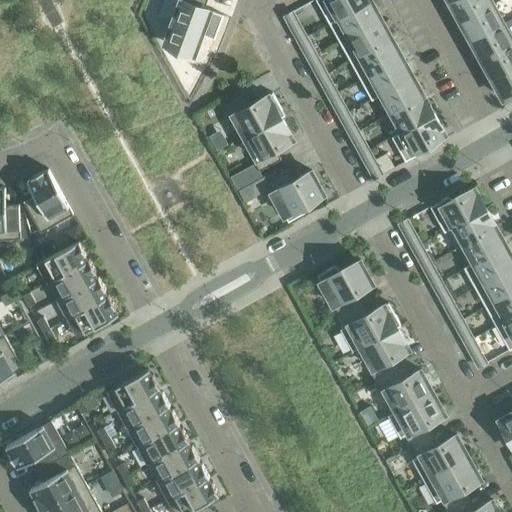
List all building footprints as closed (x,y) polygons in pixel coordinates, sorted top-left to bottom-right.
[(207,0),(180,0),(165,44),(194,54),(202,34),(215,39),(223,14),(205,8),(207,0)] [(328,0),(338,18),(370,0),(328,0)] [(339,40),(340,42),(382,18),(371,0),(370,0),(338,18),(348,36),(339,40)] [(454,0),(450,2),(461,21),(494,2),(493,0),(454,0)] [(461,21),(471,40),(505,21),(494,2),(461,21)] [(340,42),(350,61),(392,37),(382,18),(340,42)] [(471,40),(482,59),(511,41),(511,34),(505,21),(471,40)] [(293,32),(298,40),(307,35),(302,27),(293,32)] [(350,61),(361,79),(403,56),(392,37),(350,61)] [(511,41),(482,59),(492,78),(511,66),(511,41)] [(304,50),(309,59),(317,54),(312,46),(304,50)] [(361,79),(371,98),(413,75),(403,56),(361,79)] [(314,69),(319,78),(327,73),(323,65),(314,69)] [(511,66),(492,78),(503,98),(511,92),(511,66)] [(381,95),(390,113),(424,94),(413,75),(371,98),(372,100),(381,95)] [(325,88),(329,97),(338,92),(333,84),(325,88)] [(233,114),(245,136),(285,114),(273,92),(251,104),(245,93),(223,105),(230,116),(233,114)] [(390,113),(401,131),(434,113),(424,94),(390,113)] [(335,107),(340,116),(348,111),(344,103),(335,107)] [(348,111),(340,116),(345,124),(353,119),(348,111)] [(434,113),(401,131),(414,156),(425,150),(423,145),(445,133),(434,113)] [(285,114),(245,136),(257,157),(253,159),(260,171),(281,159),(275,148),(293,138),(282,117),(285,115),(285,114)] [(350,135),(355,143),(363,138),(359,130),(350,135)] [(378,164),(369,169),(374,178),(383,173),(378,164)] [(24,202),(41,232),(74,214),(49,169),(47,169),(47,170),(44,171),(43,170),(31,177),(32,178),(29,180),(27,180),(30,186),(36,196),(24,202)] [(263,176),(252,182),(259,195),(270,188),(266,181),(278,174),(275,169),(263,176)] [(278,174),(266,181),(270,188),(288,221),(308,211),(304,204),(324,193),(312,170),(294,179),(288,169),(278,174)] [(0,239),(21,238),(19,204),(6,205),(5,187),(0,187),(0,239)] [(430,206),(444,231),(486,207),(475,187),(452,200),(450,195),(430,206)] [(453,227),(463,245),(496,226),(486,207),(444,231),(444,232),(453,227)] [(464,267),(465,268),(507,245),(496,226),(463,245),(473,262),(464,267)] [(408,239),(413,248),(421,243),(417,234),(408,239)] [(37,264),(47,282),(90,259),(89,258),(88,259),(85,254),(87,253),(79,240),(37,264)] [(465,268),(475,287),(511,266),(511,254),(507,245),(465,268)] [(419,258),(423,266),(432,262),(427,253),(419,258)] [(56,299),(57,300),(99,276),(98,276),(95,272),(96,271),(90,259),(47,282),(47,283),(56,278),(65,295),(56,299)] [(317,275),(339,315),(361,303),(355,292),(373,283),(361,260),(340,271),(336,264),(317,275)] [(511,266),(475,287),(485,306),(511,291),(511,266)] [(429,277),(434,285),(442,281),(438,272),(429,277)] [(7,279),(13,290),(20,286),(14,275),(7,279)] [(57,300),(67,318),(109,294),(109,293),(108,294),(105,290),(106,289),(99,276),(57,300)] [(301,280),(292,285),(297,294),(302,292),(304,285),(301,280)] [(23,295),(29,306),(36,302),(30,291),(23,295)] [(440,296),(444,304),(453,300),(448,291),(440,296)] [(511,291),(485,306),(496,325),(511,316),(511,291)] [(109,294),(67,318),(77,337),(118,314),(115,307),(116,307),(109,294)] [(453,300),(444,304),(449,313),(457,308),(453,300)] [(340,329),(352,351),(401,324),(388,302),(367,314),(361,303),(339,315),(345,326),(340,329)] [(511,316),(496,325),(509,349),(511,347),(511,316)] [(37,320),(43,331),(50,327),(44,317),(37,320)] [(455,323),(459,332),(468,327),(463,318),(455,323)] [(369,369),(375,380),(397,368),(391,358),(409,348),(397,327),(401,325),(401,324),(352,351),(353,351),(361,346),(373,367),(369,369)] [(50,327),(43,331),(49,342),(56,338),(50,327)] [(0,336),(0,379),(23,367),(5,334),(0,336)] [(465,342),(470,351),(478,346),(474,337),(465,342)] [(107,391),(117,409),(160,386),(153,373),(152,374),(148,368),(107,391)] [(388,415),(388,416),(433,391),(421,369),(403,379),(397,368),(375,380),(382,391),(385,389),(396,410),(388,415)] [(117,409),(127,427),(170,404),(163,391),(162,392),(159,387),(160,387),(160,386),(117,409)] [(406,435),(411,445),(433,433),(427,422),(445,413),(433,391),(388,416),(400,437),(406,435)] [(75,403),(81,413),(88,409),(82,399),(75,403)] [(127,427),(137,445),(180,422),(173,409),(171,410),(169,405),(170,405),(170,404),(127,427)] [(511,411),(499,419),(511,441),(509,443),(511,448),(511,411)] [(52,420),(6,445),(7,447),(9,450),(8,450),(14,463),(16,462),(18,465),(17,465),(18,467),(24,463),(24,464),(29,461),(30,460),(36,471),(70,452),(52,420)] [(137,445),(147,463),(190,439),(183,427),(181,428),(179,423),(180,422),(137,445)] [(97,430),(103,440),(110,437),(104,426),(97,430)] [(412,459),(424,481),(469,456),(457,434),(439,444),(433,433),(411,445),(417,456),(412,459)] [(110,437),(103,440),(109,451),(116,447),(110,437)] [(156,480),(157,481),(199,457),(193,445),(191,446),(189,441),(190,440),(190,439),(147,463),(147,464),(156,459),(165,475),(156,480)] [(36,485),(30,488),(31,490),(35,496),(33,497),(40,510),(87,484),(70,452),(36,471),(42,482),(41,482),(36,485)] [(442,500),(447,510),(469,498),(463,488),(481,478),(469,456),(424,481),(436,503),(442,500)] [(157,481),(167,499),(209,475),(202,463),(201,464),(198,459),(200,458),(199,457),(157,481)] [(117,466),(123,476),(130,472),(124,462),(117,466)] [(113,470),(101,476),(105,482),(116,476),(113,470)] [(130,472),(123,476),(129,487),(136,483),(130,472)] [(209,475),(167,499),(173,511),(186,511),(220,494),(212,481),(211,481),(208,477),(210,476),(209,475)] [(102,511),(87,484),(40,510),(41,511),(102,511)] [(137,501),(143,511),(150,508),(144,498),(137,501)] [(499,511),(493,499),(475,509),(469,498),(447,510),(448,511),(499,511)]
